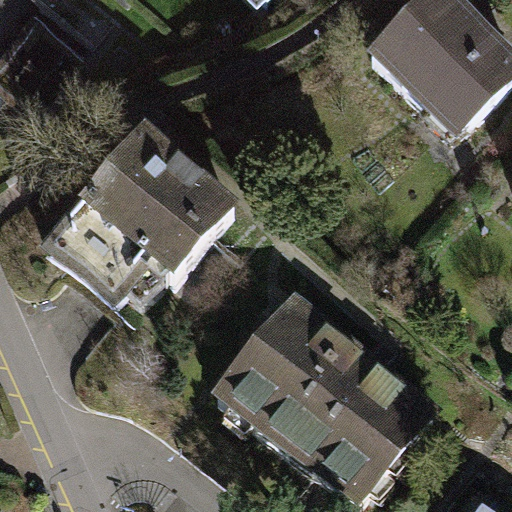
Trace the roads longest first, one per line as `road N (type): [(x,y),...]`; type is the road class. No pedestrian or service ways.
road 1 (residential): [(67,477),(0,328)]
road 2 (residential): [(200,511),(157,478),(110,465),(67,477)]
